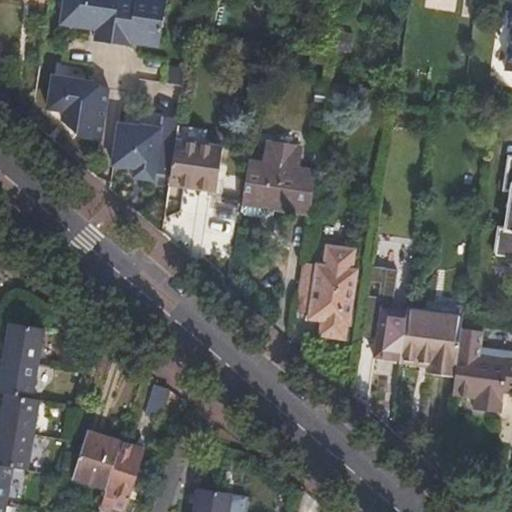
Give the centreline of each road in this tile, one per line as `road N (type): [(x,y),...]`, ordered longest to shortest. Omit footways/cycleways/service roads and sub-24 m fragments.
road 1 (secondary): [(218,358),(30,200)]
road 2 (secondary): [(392,511),(218,358)]
road 3 (residential): [(165,511),(218,358)]
